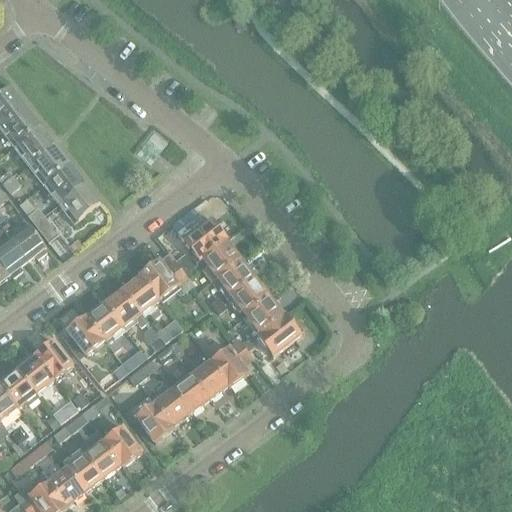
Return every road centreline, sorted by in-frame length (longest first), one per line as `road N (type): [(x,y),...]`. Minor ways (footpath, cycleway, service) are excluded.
road 1 (residential): [(224,162),(351,326),(354,353),(147,511)]
road 2 (residential): [(0,334),(224,162)]
road 3 (residential): [(37,12),(224,162)]
